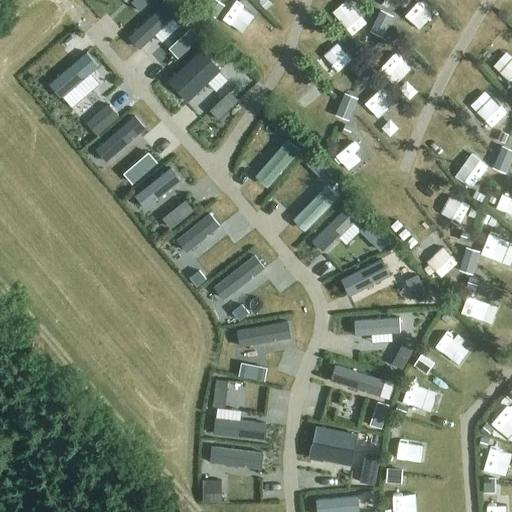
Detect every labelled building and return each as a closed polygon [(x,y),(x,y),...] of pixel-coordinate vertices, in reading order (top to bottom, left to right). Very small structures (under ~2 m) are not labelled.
[(216,17),(224,5),(215,0),(212,0),(206,10),(216,17)] [(432,20),(444,7),(436,0),(426,0),(419,9),(432,20)] [(382,37),(392,17),(382,11),(372,31),(382,37)] [(349,67),(364,54),(349,36),(334,49),(349,67)] [(405,46),(395,65),(413,75),(423,57),(405,46)] [(326,78),(316,93),(330,103),(341,88),(326,78)] [(394,110),(411,95),(396,80),(380,95),(394,110)] [(511,92),(502,86),(490,104),(511,117),(511,92)] [(348,120),(357,99),(345,95),(337,115),(348,120)] [(361,159),(378,146),(368,134),(351,147),(361,159)] [(505,172),(511,156),(511,151),(503,147),(494,168),(505,172)] [(478,210),(484,194),(460,184),(453,201),(478,210)] [(501,197),(492,194),(487,205),(496,209),(501,197)] [(494,218),(485,215),(481,224),(491,228),(494,218)] [(472,274),(479,252),(467,249),(461,270),(472,274)] [(504,305),(508,280),(486,277),(482,302),(504,305)] [(428,296),(422,285),(411,291),(416,302),(428,296)] [(292,321),(236,333),(239,350),(296,341),(292,321)] [(434,362),(422,354),(414,365),(426,374),(434,362)] [(372,384),(370,410),(407,413),(409,387),(372,384)] [(402,469),(387,468),(386,482),(401,483),(402,469)]
